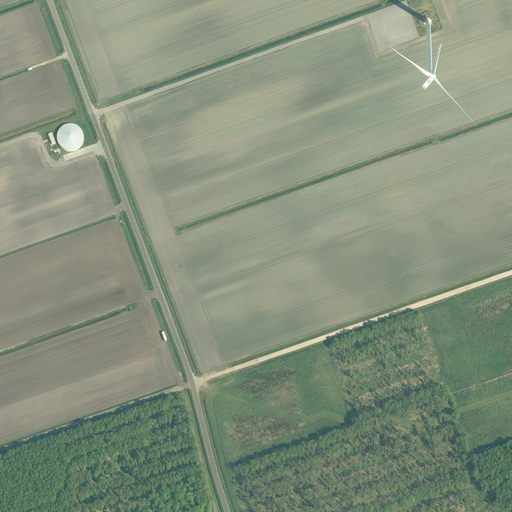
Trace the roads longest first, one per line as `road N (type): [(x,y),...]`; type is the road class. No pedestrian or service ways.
road 1 (unclassified): [(227,511),(186,365),(49,0)]
road 2 (track): [(511,273),(202,380)]
road 3 (track): [(183,386),(0,450)]
